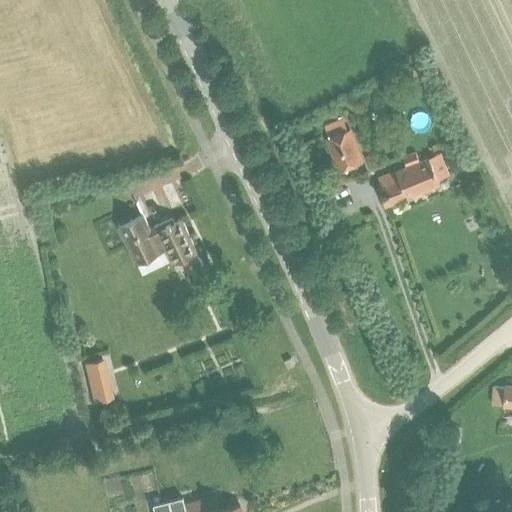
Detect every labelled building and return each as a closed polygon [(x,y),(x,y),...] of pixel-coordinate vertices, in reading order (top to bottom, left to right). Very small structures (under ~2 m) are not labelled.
[(403,68),(400,76),(414,82),(417,73),(403,68)] [(327,138),(340,169),(363,160),(350,129),(327,138)] [(438,177),(449,173),(441,152),(419,161),(415,151),(403,156),(406,166),(378,177),(382,187),(378,189),(385,207),(441,184),(438,177)] [(197,251),(181,217),(173,221),(172,217),(149,227),(142,213),(117,225),(135,263),(165,249),(172,263),(197,251)] [(101,357),(84,361),(93,400),(110,396),(101,357)] [(511,385),(504,385),(504,386),(493,385),(491,403),(502,404),(502,406),(511,406),(511,385)] [(240,511),(239,503),(219,508),(216,494),(184,502),(186,511),(240,511)]
